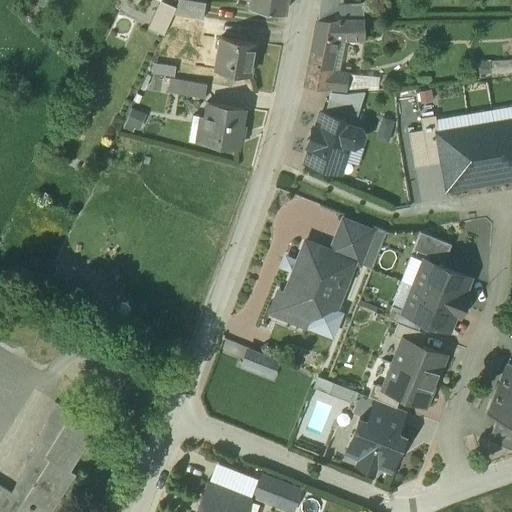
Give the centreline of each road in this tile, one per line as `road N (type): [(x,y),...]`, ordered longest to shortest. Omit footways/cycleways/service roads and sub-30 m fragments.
road 1 (residential): [(307,0),(287,106),(174,423)]
road 2 (residential): [(503,215),(502,314),(447,431),(468,493)]
road 3 (residential): [(408,507),(174,423)]
